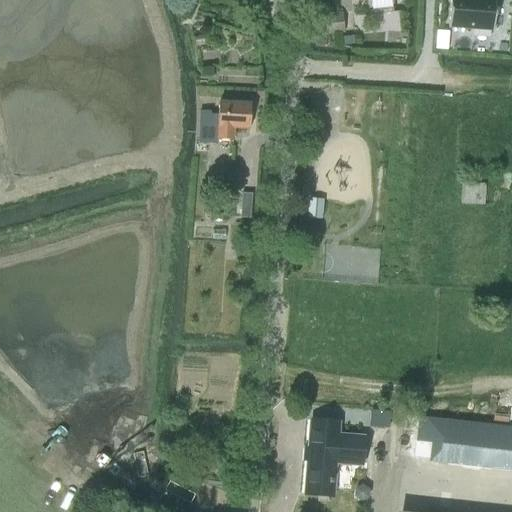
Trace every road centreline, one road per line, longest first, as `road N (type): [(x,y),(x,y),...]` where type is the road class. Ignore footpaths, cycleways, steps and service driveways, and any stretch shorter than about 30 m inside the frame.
road 1 (residential): [(274,287),(292,69),(282,0)]
road 2 (unclassified): [(249,511),(274,287)]
road 3 (track): [(292,69),(422,78)]
